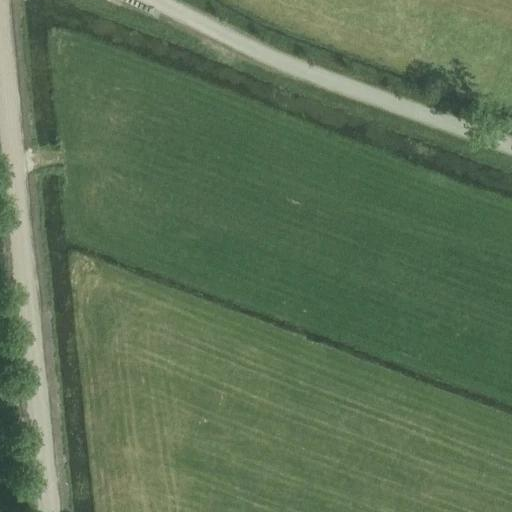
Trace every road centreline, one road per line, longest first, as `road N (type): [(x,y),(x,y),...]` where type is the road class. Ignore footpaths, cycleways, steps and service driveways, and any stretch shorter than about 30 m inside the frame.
road 1 (unclassified): [(47,511),(0,21)]
road 2 (unclassified): [(511,146),(291,66),(152,0)]
